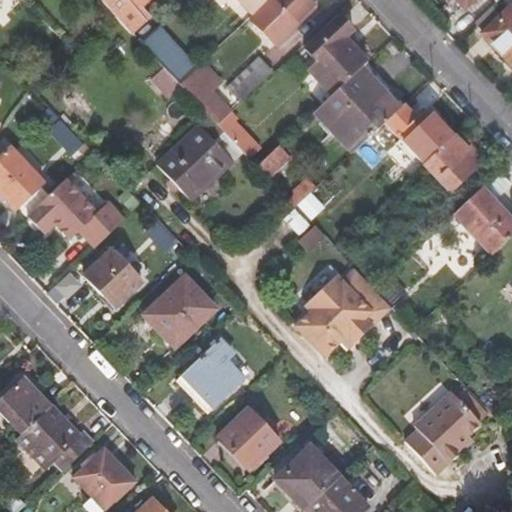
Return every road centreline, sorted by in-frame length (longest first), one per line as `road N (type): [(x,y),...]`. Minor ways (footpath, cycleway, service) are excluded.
road 1 (residential): [(219,511),(0,274)]
road 2 (residential): [(511,132),(385,0)]
